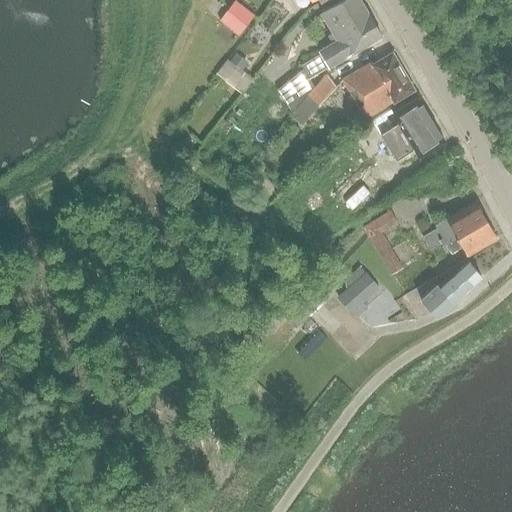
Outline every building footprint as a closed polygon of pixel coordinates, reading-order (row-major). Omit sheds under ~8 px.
[(291,113),(315,87),(311,80),(347,57),(381,36),(368,14),(367,14),(358,0),(345,0),(322,14),(337,40),(318,52),(320,55),(302,67),(304,70),(275,88),(291,113)] [(224,13),(217,21),(236,35),(252,16),(233,1),(224,13)] [(373,67),(371,63),(342,81),(366,120),(413,91),(391,56),(373,67)] [(254,80),(231,63),(229,61),(218,75),(243,94),(254,80)] [(326,76),(315,87),(291,113),(292,115),(303,125),(338,88),(326,76)] [(445,143),(418,98),(393,114),(399,124),(381,135),(397,161),(414,150),(420,158),(445,143)] [(390,111),(373,122),(381,135),(399,124),(393,114),(390,111)] [(354,207),(369,183),(357,176),(342,199),(354,207)] [(442,246),(486,221),(475,202),(434,226),(435,228),(420,237),(428,250),(440,243),(442,246)] [(390,212),(362,228),(389,274),(401,267),(381,232),(396,223),(390,212)] [(466,256),(496,238),(486,221),(442,246),(445,251),(448,250),(451,254),(461,248),(466,256)] [(470,260),(440,288),(436,285),(421,298),(437,315),(482,274),(470,260)] [(365,274),(344,292),(359,308),(380,290),(365,274)] [(308,278),(275,312),(293,330),(326,296),(308,278)]
